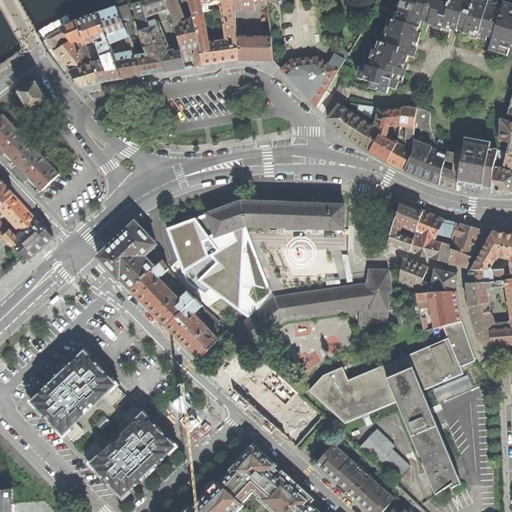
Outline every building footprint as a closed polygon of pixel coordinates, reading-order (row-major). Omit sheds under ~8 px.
[(147,17),(169,9),(165,0),(142,0),(143,2),(147,17)] [(176,0),(165,0),(169,9),(175,23),(182,52),(189,51),(196,49),(195,57),(196,67),(204,66),(200,47),(193,18),(184,20),(176,0)] [(234,11),(232,0),(188,0),(193,18),(200,47),(204,66),(211,65),(231,62),(239,61),(238,40),(237,40),(237,36),(234,11)] [(232,0),(234,11),(244,10),(244,12),(256,10),(256,7),(268,5),(267,0),(232,0)] [(511,91),(505,114),(511,115),(511,8),(502,5),(501,10),(488,6),(489,0),(488,0),(401,0),(399,8),(401,9),(398,20),(393,19),(391,26),(388,25),(385,33),(388,34),(385,43),(378,41),(375,50),(376,50),(373,60),(372,59),(370,66),(368,65),(364,79),(371,82),(370,85),(379,88),(378,90),(387,93),(389,88),(395,89),(397,82),(401,83),(405,72),(409,56),(413,57),(415,50),(421,33),(418,32),(422,21),(428,23),(427,25),(442,29),(443,27),(445,27),(457,31),(458,29),(464,31),(463,33),(474,36),(478,37),(479,34),(493,38),(490,47),(499,50),(509,53),(510,49),(511,49),(511,91)] [(155,73),(166,71),(157,53),(158,52),(152,36),(149,27),(149,26),(148,23),(147,17),(143,2),(135,4),(141,29),(138,30),(147,54),(137,56),(143,76),(155,73)] [(130,36),(135,35),(131,23),(133,22),(131,17),(129,18),(125,6),(117,9),(129,37),(130,36)] [(115,10),(98,16),(110,45),(118,41),(125,38),(130,52),(113,55),(122,79),(132,78),(143,76),(137,56),(130,36),(129,37),(117,9),(115,10)] [(98,16),(78,24),(88,48),(89,48),(88,44),(96,41),(103,61),(93,63),(100,83),(112,81),(122,79),(113,55),(110,45),(98,16)] [(176,70),(186,68),(184,63),(183,63),(179,49),(169,51),(159,23),(157,24),(156,21),(148,23),(149,26),(149,27),(152,36),(158,52),(157,53),(166,71),(176,70)] [(63,65),(69,72),(74,69),(79,66),(80,68),(93,63),(88,48),(78,24),(63,30),(55,32),(55,34),(46,39),(54,52),(63,65)] [(271,42),(271,37),(237,36),(237,40),(238,40),(239,61),(249,61),(265,61),(273,61),(271,42)] [(300,89),(317,106),(349,55),(336,47),(329,59),(331,61),(329,64),(317,57),(291,60),(281,69),(300,89)] [(100,83),(93,63),(80,68),(79,66),(74,69),(75,71),(72,72),(71,73),(69,72),(75,80),(80,86),(93,84),(100,83)] [(18,92),(29,111),(48,100),(37,81),(18,92)] [(334,112),(328,119),(335,127),(343,135),(356,143),(369,152),(380,133),(386,110),(379,109),(375,126),(373,127),(345,109),(348,105),(349,103),(345,101),(339,105),(334,112)] [(377,109),(358,107),(356,111),(357,113),(373,118),(374,116),(377,109)] [(407,107),(402,108),(400,126),(401,126),(407,127),(405,143),(409,145),(410,146),(410,149),(402,145),(403,143),(401,142),(401,140),(398,139),(397,143),(387,162),(395,166),(404,171),(415,151),(414,150),(414,143),(413,142),(413,139),(414,139),(415,126),(413,126),(415,109),(417,109),(407,107)] [(418,107),(417,109),(415,126),(414,139),(413,139),(413,142),(414,143),(414,150),(415,151),(404,171),(422,178),(425,167),(427,161),(431,152),(435,140),(430,125),(431,111),(418,107)] [(386,110),(380,133),(386,137),(389,126),(400,126),(402,108),(386,110)] [(0,147),(25,174),(42,191),(59,175),(3,115),(0,118),(0,147)] [(511,145),(510,153),(508,153),(504,167),(511,169),(511,123),(501,120),(501,140),(511,143),(511,145)] [(386,137),(380,133),(369,152),(379,157),(387,162),(397,143),(386,137)] [(452,145),(435,140),(431,152),(427,161),(425,167),(422,178),(431,181),(439,185),(444,166),(445,160),(448,152),(462,155),(463,150),(452,145)] [(464,144),(463,150),(462,155),(457,179),(457,182),(477,186),(493,189),(494,175),(495,165),(498,150),(464,144)] [(498,150),(495,165),(504,167),(508,153),(498,150)] [(457,179),(462,155),(448,152),(445,160),(455,162),(454,170),(444,166),(439,185),(448,188),(457,191),(457,182),(457,179)] [(511,169),(504,167),(495,165),(494,175),(493,189),(493,194),(502,194),(511,193),(511,169)] [(0,179),(0,207),(14,195),(5,185),(0,179)] [(27,210),(14,195),(0,207),(0,210),(1,212),(21,234),(23,235),(38,221),(27,210)] [(199,265),(191,241),(214,232),(216,237),(237,229),(238,229),(246,226),(320,229),(320,228),(343,229),(344,206),(294,204),(242,202),(208,215),(167,230),(184,274),(200,291),(213,279),(199,265)] [(401,202),(393,224),(390,244),(399,247),(412,252),(415,235),(423,212),(411,206),(401,202)] [(450,222),(443,220),(423,212),(415,235),(412,252),(430,258),(432,259),(450,264),(451,248),(452,245),(435,240),(438,234),(453,238),(454,235),(457,225),(457,223),(450,222)] [(47,230),(38,221),(23,235),(21,234),(17,238),(10,231),(3,238),(12,247),(14,245),(17,249),(18,249),(30,261),(54,238),(47,230)] [(100,256),(132,290),(163,261),(155,247),(157,245),(136,222),(117,239),(100,256)] [(450,264),(464,266),(467,265),(470,257),(473,253),(475,249),(480,230),(469,227),(464,225),(461,225),(460,226),(457,225),(454,235),(458,236),(454,249),(451,248),(450,264)] [(483,250),(472,270),(490,270),(497,257),(510,259),(510,263),(511,262),(511,235),(494,232),(483,250)] [(400,281),(420,289),(426,275),(428,268),(418,265),(404,260),(400,281)] [(156,316),(166,327),(196,299),(189,292),(182,299),(182,302),(178,302),(176,300),(177,299),(177,298),(161,281),(160,281),(159,282),(157,280),(157,276),(162,276),(169,269),(163,261),(132,290),(143,303),(156,316)] [(423,290),(423,293),(429,292),(442,292),(456,292),(457,281),(458,272),(446,270),(434,269),(431,284),(426,283),(427,281),(428,275),(426,275),(420,289),(419,291),(423,290)] [(469,277),(467,283),(489,282),(490,278),(505,277),(505,269),(490,270),(472,270),(469,277)] [(274,299),(233,333),(250,349),(285,321),(368,309),(369,309),(369,310),(370,310),(370,309),(387,310),(388,310),(391,291),(388,271),(387,271),(377,271),(371,271),(370,271),(367,285),(274,299)] [(308,275),(309,285),(331,283),(330,273),(308,275)] [(506,281),(490,283),(490,282),(489,282),(467,283),(469,306),(477,337),(478,339),(481,342),(485,344),(490,346),(495,346),(507,345),(511,344),(511,279),(508,280),(506,281)] [(434,328),(443,326),(462,320),(459,306),(456,292),(442,292),(429,292),(423,293),(418,294),(420,309),(428,307),(430,319),(432,318),(434,328)] [(52,303),(54,306),(61,301),(62,299),(61,298),(60,296),(52,303)] [(183,343),(200,360),(218,340),(196,316),(194,316),(194,317),(192,316),(192,312),(197,312),(203,306),(197,299),(196,299),(166,327),(183,343)] [(324,376),(309,391),(345,424),(397,402),(435,494),(435,495),(436,495),(450,485),(452,488),(455,486),(458,485),(462,484),(458,474),(457,475),(429,408),(422,390),(464,373),(461,366),(476,360),(469,340),(462,320),(443,326),(448,337),(442,340),(349,381),(343,368),(324,376)] [(33,402),(123,497),(175,447),(123,393),(121,390),(118,388),(116,385),(85,353),(33,402)] [(267,421),(289,440),(299,430),(269,403),(276,396),(287,405),(297,394),(273,372),(274,371),(270,368),(261,377),(252,369),(233,390),(267,421)] [(360,448),(396,482),(410,467),(392,450),(395,447),(377,430),(360,448)] [(317,511),(315,510),(314,511),(314,509),(313,508),(311,507),(309,506),(315,500),(299,485),(264,453),(253,443),(228,470),(230,472),(219,483),(217,482),(203,495),(190,508),(190,509),(186,511),(317,511)] [(367,508),(371,511),(382,511),(395,498),(384,488),(383,488),(378,484),(379,483),(373,479),(375,477),(358,462),(357,464),(351,459),(346,455),(346,454),(334,444),(328,451),(326,449),(322,454),(324,456),(317,463),(328,473),(339,483),(338,484),(355,499),(355,498),(367,508)]
